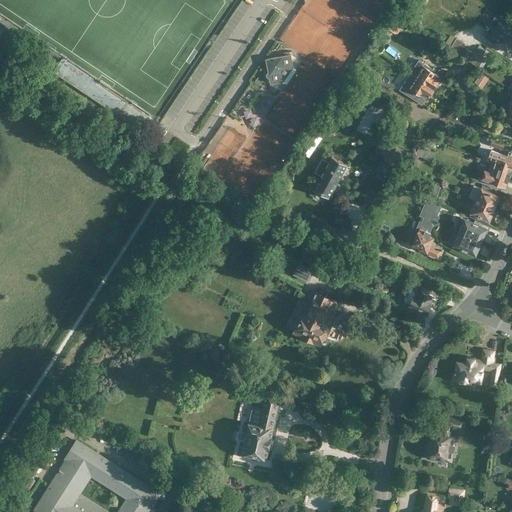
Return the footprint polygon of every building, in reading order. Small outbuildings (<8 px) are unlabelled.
[(508,50),(511,43),(511,30),(495,19),(491,25),(493,26),(486,37),(508,50)] [(444,45),(450,48),(457,38),(451,34),(444,45)] [(467,59),(472,51),(465,47),(467,45),(457,38),(450,48),(467,59)] [(483,54),(476,49),(469,59),(476,64),(479,59),(483,54)] [(281,92),(303,59),(292,51),(277,54),(277,57),(266,59),(269,72),(267,74),(267,76),(268,77),(270,77),(271,85),(281,92)] [(484,51),(483,54),(479,59),(486,63),(490,55),(484,51)] [(63,58),(53,71),(84,93),(92,81),(94,79),(63,58)] [(362,60),(359,65),(369,71),(372,66),(362,60)] [(416,77),(434,88),(444,73),(444,71),(441,69),(439,70),(437,72),(436,71),(437,69),(434,67),(433,69),(424,63),(424,64),(421,61),(418,65),(417,64),(411,74),(416,77)] [(427,100),(434,88),(416,77),(412,82),(409,80),(406,85),(409,87),(408,88),(427,100)] [(125,103),(92,81),(84,93),(117,115),(125,103)] [(299,146),(304,148),(309,152),(315,145),(314,144),(320,136),(310,129),(299,146)] [(492,139),(490,145),(503,149),(505,143),(492,139)] [(397,167),(403,157),(400,155),(403,149),(397,146),(395,150),(381,143),(377,151),(384,155),(382,158),(397,167)] [(416,154),(426,158),(429,150),(420,146),(416,154)] [(489,163),(491,164),(511,171),(511,168),(511,152),(510,151),(508,155),(493,150),(489,163)] [(408,167),(416,171),(422,160),(414,155),(408,167)] [(332,156),(314,189),(329,198),(347,164),(332,156)] [(506,186),(511,171),(491,164),(488,172),(485,170),(482,178),(479,177),(477,181),(496,188),(497,183),(506,186)] [(501,204),(503,198),(499,197),(500,196),(474,185),(471,192),(469,197),(475,200),(493,208),(495,203),(496,204),(497,203),(501,204)] [(428,224),(437,200),(428,197),(421,216),(424,216),(422,221),(420,220),(417,228),(420,229),(413,244),(421,247),(420,248),(421,249),(422,250),(439,257),(443,248),(431,244),(434,237),(430,236),(431,233),(428,231),(430,227),(427,226),(428,224)] [(493,208),(475,200),(473,205),(474,205),(471,213),(489,220),(490,219),(494,221),(496,215),(492,213),(493,212),(492,212),(493,208)] [(459,232),(481,241),(486,228),(461,217),(458,223),(462,224),(459,232)] [(439,223),(437,222),(431,219),(435,229),(437,228),(439,223)] [(475,254),(481,241),(459,232),(453,245),(475,254)] [(293,275),(307,281),(312,269),(299,263),(293,275)] [(434,307),(436,304),(438,298),(429,294),(430,290),(413,282),(411,287),(412,287),(408,296),(405,297),(404,299),(405,303),(415,308),(414,310),(415,311),(415,313),(418,314),(420,312),(426,315),(431,306),(434,307)] [(325,331),(335,311),(329,308),(333,300),(312,290),(308,298),(310,299),(295,331),(318,343),(320,342),(322,338),(324,337),(327,332),(325,331)] [(492,364),(494,350),(482,349),(481,359),(466,357),(466,363),(457,361),(455,370),(453,370),(451,380),(480,384),(482,368),(492,369),(490,385),(497,386),(500,365),(492,364)] [(506,390),(509,374),(502,374),(500,388),(506,390)] [(254,385),(243,382),(242,382),(240,390),(252,393),(254,385)] [(267,459),(281,395),(265,392),(262,408),(256,407),(252,424),(248,423),(245,425),(244,430),(246,433),(242,454),(244,457),(249,458),(252,456),(257,457),(258,460),(263,461),(266,459),(267,459)] [(463,430),(466,417),(446,414),(444,427),(446,427),(444,433),(432,431),(427,457),(446,460),(448,451),(450,451),(453,450),(454,445),(452,443),(449,442),(452,428),(457,429),(463,430)] [(149,511),(161,494),(78,441),(35,509),(39,511),(149,511)] [(322,495),(325,486),(327,478),(313,474),(311,482),(308,491),(322,495)] [(463,503),(464,499),(465,490),(448,487),(447,496),(451,497),(451,501),(463,503)] [(442,511),(444,501),(445,496),(427,494),(424,510),(423,510),(422,511),(442,511)]
